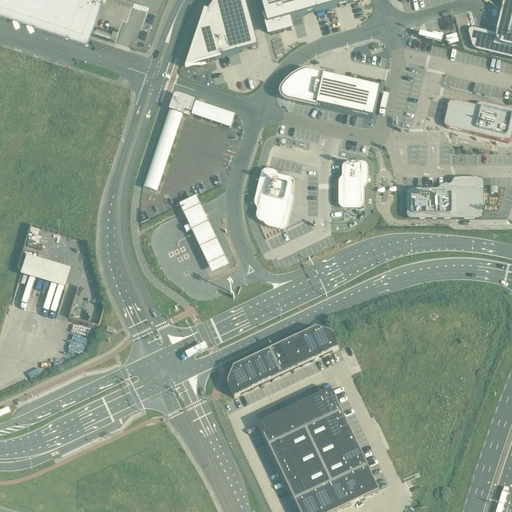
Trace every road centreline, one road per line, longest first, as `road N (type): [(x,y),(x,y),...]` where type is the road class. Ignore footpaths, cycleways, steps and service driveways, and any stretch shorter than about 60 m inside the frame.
road 1 (tertiary): [(182,375),(426,271),(511,273)]
road 2 (tertiary): [(149,75),(117,171),(109,234),(118,287),(151,359)]
road 3 (tertiary): [(171,349),(137,280),(124,230),(130,176),(160,79)]
road 4 (unclassified): [(304,286),(263,278),(232,221),(234,179),(257,112)]
road 5 (tertiary): [(511,252),(443,241),(408,245),(304,286)]
road 6 (tertiary): [(0,450),(52,437),(163,384)]
road 7 (tertiary): [(151,359),(0,431)]
road 8 (unclassified): [(257,112),(280,72),(297,60),(387,26)]
road 9 (unclassified): [(149,75),(0,25)]
road 10 (unclassified): [(245,511),(182,375)]
road 11 (tertiary): [(304,286),(171,349)]
road 12 (unclassified): [(163,384),(226,511)]
road 13 (unclassified): [(257,112),(376,138)]
road 14 (primary): [(511,397),(472,511)]
